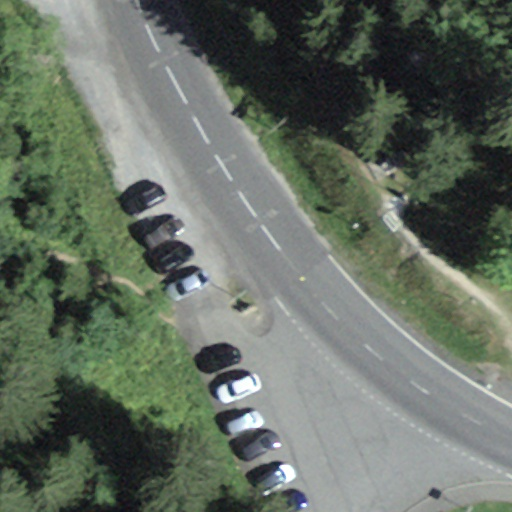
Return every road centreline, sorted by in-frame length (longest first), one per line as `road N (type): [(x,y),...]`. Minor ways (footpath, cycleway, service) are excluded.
road 1 (secondary): [(511,441),(417,384),(324,306),(238,187),(138,0)]
road 2 (track): [(417,384),(381,451),(368,511)]
